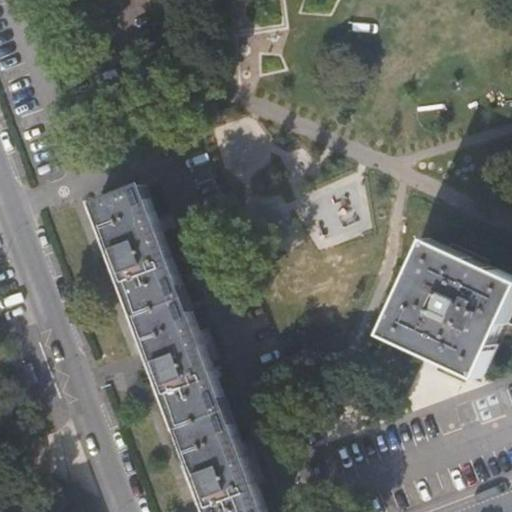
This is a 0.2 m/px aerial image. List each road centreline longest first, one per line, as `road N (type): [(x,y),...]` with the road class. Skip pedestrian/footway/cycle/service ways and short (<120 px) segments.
road 1 (residential): [(115,0),(293,511)]
road 2 (residential): [(118,511),(0,189)]
